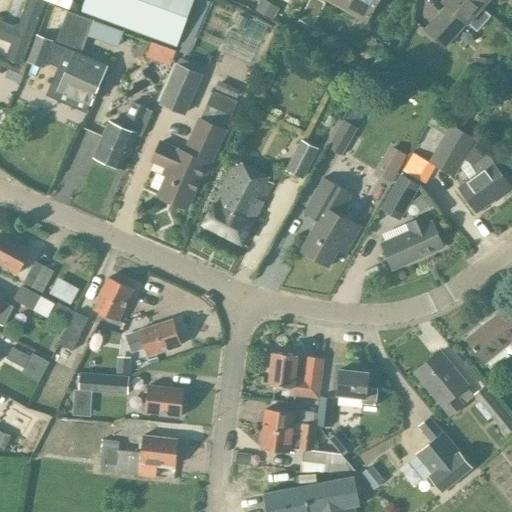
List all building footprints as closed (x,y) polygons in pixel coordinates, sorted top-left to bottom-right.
[(22,64),(40,0),(23,0),(16,25),(0,20),(0,38),(8,41),(3,59),(22,64)] [(190,0),(83,0),(79,13),(173,48),(190,0)] [(189,55),(212,2),(207,0),(201,0),(179,51),(189,55)] [(260,0),(255,11),(264,15),(271,3),(265,0),(260,0)] [(326,0),(309,0),(299,20),(312,27),(326,0)] [(328,0),(366,21),(378,0),(328,0)] [(492,15),(483,7),(474,0),(442,0),(442,1),(446,5),(424,30),(445,49),(468,23),(477,31),(492,15)] [(271,3),(264,15),(272,20),(279,7),(271,3)] [(83,50),(94,20),(68,11),(57,40),(83,50)] [(106,65),(75,52),(75,50),(54,41),(54,42),(38,35),(27,60),(44,67),(47,61),(59,66),(46,95),(86,112),(106,65)] [(176,63),(159,103),(185,115),(203,74),(202,73),(204,66),(180,56),(177,63),(176,63)] [(171,168),(159,195),(186,207),(198,179),(202,181),(224,130),(226,131),(231,133),(244,104),(213,90),(206,105),(200,120),(185,153),(160,142),(153,160),(171,168)] [(110,122),(95,157),(120,168),(135,133),(142,136),(153,110),(132,101),(121,127),(110,122)] [(331,141),(327,147),(342,155),(358,128),(343,119),(331,141)] [(464,159),(466,160),(471,167),(488,156),(492,148),(451,125),(450,124),(444,135),(441,141),(429,162),(454,176),(460,166),(464,159)] [(301,139),(286,170),(303,179),(319,148),(301,139)] [(511,189),(488,156),(471,167),(477,174),(469,180),(459,187),(477,212),(500,195),(502,197),(511,189)] [(214,201),(214,202),(203,224),(242,243),(253,222),(253,221),(271,186),(266,184),(270,177),(239,161),(236,168),(232,166),(214,201)] [(317,221),(300,251),(328,267),(338,250),(345,254),(361,226),(340,214),(352,193),(324,177),(304,213),(317,221)] [(399,178),(381,213),(400,224),(418,188),(399,178)] [(407,234),(381,246),(391,275),(445,250),(433,224),(429,224),(426,217),(404,227),(407,234)] [(0,233),(0,263),(18,273),(31,250),(0,233)] [(34,284),(33,285),(54,295),(59,285),(49,280),(50,278),(41,272),(43,269),(34,264),(26,280),(34,284)] [(95,310),(118,320),(133,287),(110,277),(95,310)] [(21,285),(14,300),(48,316),(55,303),(21,285)] [(0,323),(3,325),(14,306),(3,300),(5,297),(0,293),(0,323)] [(466,338),(485,363),(511,341),(511,303),(466,338)] [(70,322),(59,345),(72,350),(89,318),(75,311),(75,312),(70,322)] [(139,331),(147,355),(182,344),(174,319),(139,331)] [(5,358),(23,367),(29,356),(11,347),(5,358)] [(439,351),(415,372),(450,415),(462,405),(455,396),(467,385),(439,351)] [(273,352),(269,384),(293,387),(292,395),(319,398),(325,358),(305,355),(302,377),(295,376),(297,355),(273,352)] [(129,374),(130,358),(117,358),(116,373),(129,374)] [(340,370),(337,394),(339,395),(338,405),(362,407),(362,404),(376,404),(378,388),(367,387),(368,373),(340,370)] [(81,374),(80,390),(92,391),(128,393),(129,377),(81,374)] [(148,386),(146,412),(181,415),(184,390),(148,386)] [(484,386),(474,394),(475,396),(468,402),(472,407),(475,405),(487,421),(493,416),(507,434),(511,429),(511,421),(502,409),(502,408),(484,386)] [(92,391),(80,390),(76,389),(74,414),(90,416),(92,391)] [(321,397),(319,411),(318,425),(331,426),(333,398),(321,397)] [(32,436),(42,418),(17,405),(8,424),(32,436)] [(266,408),(264,428),(298,433),(298,435),(316,438),(318,425),(319,411),(301,409),(299,423),(293,421),(295,412),(266,408)] [(418,426),(431,442),(417,454),(433,473),(430,476),(442,490),(471,467),(459,453),(459,452),(443,433),(443,432),(430,416),(418,426)] [(315,450),(316,438),(298,435),(298,433),(264,428),(261,448),(290,452),(290,447),(303,450),(300,472),(324,472),(354,470),(343,456),(342,456),(341,453),(340,454),(315,450)] [(328,439),(340,454),(341,453),(342,456),(343,456),(354,446),(340,429),(328,439)] [(143,435),(141,451),(118,449),(119,445),(105,443),(103,460),(102,461),(101,472),(154,477),(156,463),(176,465),(179,439),(143,435)] [(372,485),(382,478),(372,465),(362,472),(372,485)] [(355,476),(316,483),(263,493),(267,511),(354,511),(354,506),(360,504),(355,476)]
